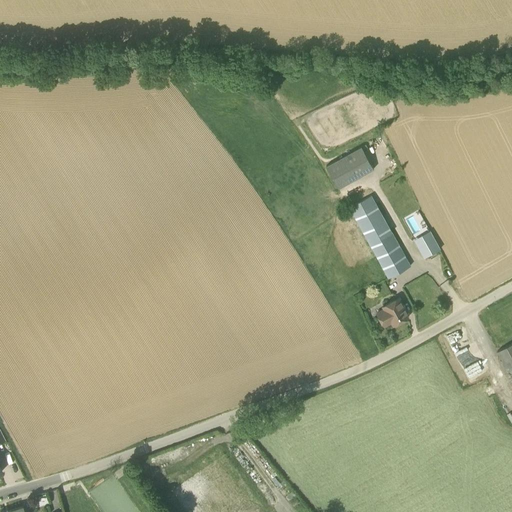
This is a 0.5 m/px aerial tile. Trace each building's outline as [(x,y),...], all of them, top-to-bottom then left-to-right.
[(338,189),(354,180),(373,169),(361,147),(326,167),(338,189)] [(410,266),(371,196),(349,208),(388,278),(410,266)] [(424,258),(440,249),(435,240),(419,249),(424,258)] [(393,326),(408,317),(407,315),(408,314),(399,297),(382,306),(384,309),(376,313),(384,326),(391,322),(393,326)] [(511,366),(511,343),(497,351),(507,369),(511,366)]
